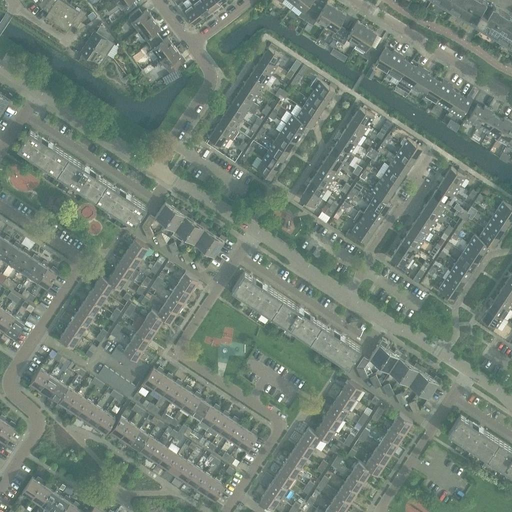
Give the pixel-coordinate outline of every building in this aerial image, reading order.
[(56,24),(69,4),(63,0),(49,0),(42,8),(48,12),(45,17),(56,24)] [(133,0),(116,0),(122,8),(123,7),(127,12),(137,4),(133,0)] [(212,10),(203,0),(197,0),(193,3),(203,16),(212,10)] [(220,3),(217,0),(203,0),(212,10),(220,3)] [(308,5),(311,0),(297,0),(295,3),(303,10),(298,16),(307,21),(314,9),(308,5)] [(436,0),(474,23),(474,22),(480,26),(479,27),(511,46),(511,16),(493,5),(492,6),(487,2),(487,1),(485,0),(436,0)] [(203,16),(193,3),(187,8),(182,1),(179,4),(182,8),(194,23),(203,16)] [(326,24),(337,7),(327,1),(320,13),(314,9),(307,21),(313,25),(317,19),(326,24)] [(105,13),(102,8),(97,2),(94,5),(101,16),(105,13)] [(77,28),(84,17),(79,13),(80,11),(69,4),(56,24),(67,31),(72,24),(77,28)] [(154,19),(153,17),(147,10),(143,13),(139,7),(129,15),(133,20),(132,21),(139,30),(154,19)] [(339,25),(346,13),(337,7),(326,24),(335,30),(331,36),(337,40),(344,28),(339,25)] [(108,25),(116,19),(113,13),(108,17),(109,17),(105,20),(108,25)] [(157,31),(160,28),(154,19),(139,30),(146,39),(147,38),(150,42),(160,35),(157,31)] [(357,43),(367,26),(358,20),(350,32),(344,28),(337,40),(344,44),(348,38),(357,43)] [(115,44),(107,39),(111,33),(106,30),(107,29),(101,25),(97,32),(95,30),(88,41),(108,54),(115,44)] [(370,44),(377,32),(367,26),(357,43),(366,49),(362,55),(369,59),(376,48),(370,44)] [(174,46),(167,37),(163,40),(160,35),(150,42),(153,47),(153,48),(159,57),(174,46)] [(108,54),(88,41),(81,52),(82,53),(79,58),(90,66),(94,60),(101,65),(108,54)] [(180,63),(177,58),(181,55),(174,46),(159,57),(166,66),(167,65),(170,70),(180,63)] [(277,65),(283,56),(269,47),(263,56),(277,65)] [(387,72),(397,56),(399,53),(394,50),(393,52),(385,47),(375,63),(382,68),(382,69),(387,72)] [(138,52),(133,56),(136,61),(142,57),(138,52)] [(400,79),(410,63),(403,58),(404,56),(399,53),(397,56),(387,72),(393,76),(393,75),(400,79)] [(277,65),(263,56),(257,65),(271,74),(277,65)] [(411,87),(423,68),(418,65),(417,67),(410,63),(400,79),(407,83),(406,84),(411,87)] [(271,74),(257,65),(251,73),(265,83),(271,74)] [(178,68),(169,73),(173,80),(182,75),(178,68)] [(424,94),(434,78),(427,73),(429,71),(423,68),(411,87),(417,91),(418,90),(424,94)] [(265,83),(251,73),(245,83),(259,92),(265,83)] [(131,81),(126,75),(121,78),(126,84),(131,81)] [(436,102),(448,83),(443,80),(442,82),(434,78),(424,94),(431,98),(431,99),(436,102)] [(328,99),(335,90),(320,80),(314,90),(328,99)] [(253,101),(259,92),(245,83),(239,92),(253,101)] [(449,109),(459,93),(452,89),(453,86),(448,83),(436,102),(442,106),(442,105),(449,109)] [(328,99),(314,90),(308,98),(323,108),(328,99)] [(253,101),(239,92),(233,101),(247,110),(253,101)] [(0,113),(1,114),(13,96),(9,93),(7,97),(1,93),(0,93),(0,113)] [(461,118),(473,99),(468,95),(466,97),(459,93),(449,109),(456,113),(455,114),(461,118)] [(323,108),(308,98),(302,107),(317,117),(323,108)] [(247,110),(233,101),(227,110),(241,119),(247,110)] [(477,128),(489,108),(485,105),(483,108),(477,104),(468,120),(476,125),(475,127),(477,128)] [(317,117),(302,107),(296,116),(306,124),(310,126),(317,117)] [(375,116),(360,107),(354,116),(369,125),(375,116)] [(488,132),(497,116),(491,113),(493,110),(489,108),(477,128),(479,129),(480,127),(488,132)] [(241,119),(227,110),(221,119),(235,128),(241,119)] [(306,124),(296,116),(292,114),(286,123),(301,133),(306,124)] [(369,125),(354,116),(348,125),(363,134),(369,125)] [(497,139),(508,119),(504,117),(503,119),(497,116),(488,132),(496,136),(495,138),(497,139)] [(235,128),(221,119),(215,128),(230,137),(235,128)] [(508,143),(511,135),(511,124),(511,122),(511,121),(508,119),(497,139),(499,140),(500,139),(508,143)] [(301,133),(286,123),(280,132),(295,142),(301,133)] [(363,134),(348,125),(342,134),(357,144),(363,134)] [(223,147),(230,137),(215,128),(209,137),(223,147)] [(147,208),(98,175),(30,130),(18,149),(135,225),(147,208)] [(295,142),(280,132),(274,141),(289,151),(295,142)] [(357,144),(342,134),(336,143),(351,152),(357,144)] [(422,147),(408,138),(402,147),(416,157),(422,147)] [(289,151),(274,141),(269,150),(283,160),(289,151)] [(351,152),(336,143),(330,152),(345,161),(351,152)] [(508,160),(511,155),(494,146),(491,151),(508,160)] [(416,157),(402,147),(396,156),(410,166),(416,157)] [(283,160),(269,150),(263,159),(277,169),(283,160)] [(339,171),(345,161),(330,152),(324,161),(339,171)] [(410,166),(396,156),(390,165),(404,175),(410,166)] [(277,169),(263,159),(256,169),(271,178),(277,169)] [(339,171),(324,161),(318,170),(333,180),(339,171)] [(404,175),(390,165),(384,175),(398,184),(404,175)] [(457,171),(452,167),(446,176),(460,185),(466,176),(463,174),(457,171)] [(333,180),(318,170),(312,179),(327,188),(333,180)] [(398,184),(384,175),(378,183),(393,193),(398,184)] [(460,185),(446,176),(440,185),(454,194),(460,185)] [(327,188),(312,179),(306,188),(321,197),(327,188)] [(393,193),(378,183),(372,193),(375,196),(376,195),(386,202),(393,193)] [(454,194),(440,185),(434,194),(448,203),(454,194)] [(315,207),(321,197),(306,188),(300,197),(315,207)] [(442,213),(448,203),(434,194),(428,203),(442,213)] [(384,213),(390,204),(386,202),(376,195),(375,196),(370,204),(384,213)] [(165,223),(175,208),(169,204),(171,200),(168,198),(155,216),(165,223)] [(511,218),(511,206),(503,200),(497,210),(511,219),(511,218)] [(442,213),(428,203),(422,212),(436,221),(442,213)] [(384,213),(370,204),(364,213),(379,222),(384,213)] [(175,229),(187,211),(184,209),(182,212),(175,208),(165,223),(175,229)] [(464,214),(460,211),(457,209),(454,213),(461,218),(464,214)] [(511,219),(497,210),(491,219),(505,228),(511,219)] [(185,236),(195,221),(189,217),(191,213),(187,211),(175,229),(185,236)] [(436,221),(422,212),(416,221),(430,230),(436,221)] [(379,222),(364,213),(358,222),(372,232),(379,222)] [(463,226),(469,216),(464,213),(464,214),(461,218),(462,218),(459,223),(463,226)] [(149,227),(155,218),(149,215),(143,225),(143,226),(149,227)] [(505,228),(491,219),(485,228),(499,237),(505,228)] [(194,242),(207,224),(204,222),(201,225),(195,221),(185,236),(194,242)] [(430,230),(416,221),(410,230),(424,239),(430,230)] [(372,232),(358,222),(352,231),(359,236),(366,241),(372,232)] [(205,249),(215,234),(208,229),(210,226),(207,224),(194,242),(205,249)] [(154,235),(149,227),(143,226),(142,228),(148,238),(154,235)] [(485,228),(479,236),(479,237),(490,244),(489,244),(493,246),(499,237),(485,228)] [(359,236),(352,231),(349,229),(345,235),(356,242),(359,236)] [(465,237),(459,233),(460,232),(456,229),(453,232),(458,236),(463,239),(465,237)] [(424,239),(410,230),(404,239),(418,249),(424,239)] [(167,244),(161,233),(156,236),(161,247),(167,244)] [(0,255),(1,256),(11,241),(7,239),(10,236),(6,234),(4,237),(1,235),(0,237),(0,255)] [(215,255),(227,237),(223,234),(221,238),(215,234),(205,249),(215,255)] [(490,244),(479,237),(479,236),(475,234),(469,243),(484,253),(489,244),(490,244)] [(142,257),(149,246),(135,237),(128,248),(142,257)] [(418,249),(404,239),(398,248),(412,257),(418,249)] [(442,246),(432,239),(430,243),(435,245),(440,248),(442,246)] [(10,262),(20,247),(17,245),(19,243),(15,240),(14,243),(11,241),(1,256),(10,262)] [(180,252),(177,248),(174,242),(168,245),(174,255),(180,252)] [(484,253),(469,243),(463,252),(478,262),(484,253)] [(20,269),(30,254),(26,252),(28,249),(25,246),(23,249),(20,247),(10,262),(20,269)] [(135,267),(142,257),(128,248),(121,258),(135,267)] [(412,257),(398,248),(392,257),(398,262),(406,267),(412,257)] [(193,261),(188,253),(187,250),(181,253),(186,264),(193,261)] [(478,262),(463,252),(457,261),(472,271),(478,262)] [(29,275),(39,260),(36,258),(38,255),(34,253),(32,256),(30,254),(20,269),(29,275)] [(161,254),(157,260),(162,263),(166,257),(161,254)] [(128,278),(135,267),(121,258),(114,269),(128,278)] [(39,281),(48,266),(45,264),(47,261),(44,259),(42,262),(39,260),(29,275),(39,281)] [(205,269),(200,259),(194,262),(199,272),(205,269)] [(159,268),(162,263),(157,260),(154,265),(159,268)] [(170,269),(174,263),(169,260),(165,265),(170,269)] [(472,271),(457,261),(451,270),(466,280),(472,271)] [(409,268),(406,267),(398,262),(395,267),(405,274),(409,268)] [(48,287),(58,272),(55,270),(57,267),(53,265),(51,268),(48,266),(39,281),(48,287)] [(155,274),(159,268),(154,265),(150,270),(155,274)] [(121,288),(128,278),(114,269),(108,278),(107,279),(114,284),(121,288)] [(191,290),(199,279),(185,270),(178,282),(191,290)] [(466,280),(451,270),(445,279),(448,281),(460,289),(466,280)] [(361,349),(312,316),(244,271),(232,290),(349,367),(361,349)] [(107,295),(114,284),(107,279),(108,278),(101,274),(94,285),(107,295)] [(147,275),(143,281),(148,284),(152,278),(147,275)] [(160,284),(163,279),(158,276),(155,281),(160,284)] [(8,286),(12,280),(6,277),(3,282),(8,286)] [(460,289),(448,281),(445,279),(439,288),(454,298),(460,289)] [(13,289),(17,283),(12,280),(8,286),(13,289)] [(145,289),(148,284),(143,281),(140,286),(145,289)] [(156,289),(160,284),(155,281),(151,286),(156,289)] [(185,300),(191,290),(178,282),(172,291),(185,300)] [(511,284),(507,282),(501,290),(511,297),(511,284)] [(101,304),(107,295),(94,285),(87,296),(101,304)] [(142,294),(145,289),(140,286),(136,291),(142,294)] [(27,298),(31,292),(25,289),(22,294),(27,298)] [(511,304),(511,297),(501,290),(495,299),(510,309),(511,304)] [(12,300),(15,295),(10,291),(7,297),(12,300)] [(178,311),(184,301),(185,300),(172,291),(164,302),(178,311)] [(32,301),(36,296),(31,292),(27,298),(32,301)] [(127,301),(131,295),(126,292),(123,298),(127,301)] [(17,303),(21,298),(15,295),(12,300),(17,303)] [(94,315),(101,304),(87,296),(80,306),(94,315)] [(146,305),(150,299),(144,296),(141,302),(146,305)] [(504,318),(510,309),(495,299),(489,308),(504,318)] [(133,311),(136,306),(131,302),(127,308),(133,311)] [(171,322),(178,311),(164,302),(158,312),(157,313),(164,318),(171,322)] [(31,312),(34,307),(29,303),(25,309),(31,312)] [(87,325),(94,315),(80,306),(74,316),(87,325)] [(118,316),(121,311),(116,307),(113,312),(118,316)] [(129,316),(133,311),(127,308),(124,313),(125,313),(123,316),(127,318),(128,315),(129,316)] [(158,328),(164,318),(157,313),(158,312),(152,308),(144,319),(158,328)] [(483,317),(498,327),(504,318),(489,308),(483,317)] [(0,326),(6,330),(15,315),(6,309),(0,318),(0,326)] [(114,322),(118,316),(113,312),(109,319),(114,322)] [(15,336),(25,322),(15,315),(6,330),(4,333),(7,336),(9,332),(15,336)] [(80,336),(87,325),(74,316),(66,327),(80,336)] [(151,337),(158,328),(144,319),(138,329),(151,337)] [(119,331),(122,327),(117,323),(114,328),(119,331)] [(73,346),(80,336),(66,327),(60,337),(73,346)] [(104,337),(107,332),(102,328),(99,333),(104,337)] [(115,337),(119,331),(114,328),(110,334),(115,337)] [(144,348),(151,337),(138,329),(131,339),(144,348)] [(101,342),(104,337),(99,333),(95,338),(101,342)] [(137,359),(144,348),(131,339),(124,350),(127,352),(132,355),(137,359)] [(380,364),(389,350),(379,343),(370,357),(380,364)] [(116,358),(122,349),(117,345),(110,355),(116,358)] [(62,355),(52,349),(48,355),(53,358),(54,357),(59,361),(62,355)] [(90,358),(94,352),(89,349),(85,354),(90,358)] [(121,362),(127,352),(124,350),(122,349),(116,358),(121,362)] [(390,371),(399,356),(389,350),(380,364),(390,371)] [(126,365),(132,355),(127,352),(121,362),(126,365)] [(64,364),(67,359),(62,355),(59,361),(64,364)] [(132,369),(138,359),(137,359),(132,355),(126,365),(132,369)] [(364,368),(370,359),(364,356),(358,365),(357,367),(364,368)] [(399,377),(409,362),(399,356),(390,371),(399,377)] [(137,372),(143,363),(138,359),(132,369),(137,372)] [(81,368),(71,362),(68,367),(77,373),(81,368)] [(409,383),(418,369),(409,362),(399,377),(409,383)] [(142,376),(148,366),(143,363),(137,372),(142,376)] [(103,378),(109,368),(104,365),(97,374),(103,378)] [(153,387),(163,372),(160,370),(162,367),(158,365),(156,368),(153,366),(143,381),(153,387)] [(40,388),(50,374),(40,367),(31,382),(29,385),(32,387),(34,384),(40,388)] [(368,376),(364,368),(357,367),(357,369),(362,379),(368,376)] [(83,376),(86,371),(81,368),(77,373),(83,376)] [(108,382),(114,372),(109,368),(103,378),(108,382)] [(419,390),(429,375),(418,369),(409,383),(419,390)] [(162,393),(172,378),(169,376),(171,374),(168,371),(166,374),(163,372),(153,387),(162,393)] [(113,385),(120,375),(114,372),(108,382),(113,385)] [(50,395),(59,380),(50,374),(40,388),(38,392),(42,394),(44,391),(50,395)] [(380,383),(383,378),(378,374),(376,376),(376,375),(369,378),(375,388),(381,385),(380,383)] [(119,389),(125,379),(120,375),(113,385),(119,389)] [(429,397),(438,382),(429,375),(419,390),(429,397)] [(96,385),(100,380),(94,377),(91,382),(96,385)] [(172,400),(182,385),(178,382),(180,380),(177,378),(175,380),(172,378),(162,393),(172,400)] [(124,392),(131,383),(125,379),(119,389),(124,392)] [(355,398),(362,387),(349,379),(342,389),(355,398)] [(59,401),(69,386),(59,380),(50,395),(48,398),(51,400),(53,397),(59,401)] [(101,389),(105,383),(100,380),(96,385),(101,389)] [(130,396),(136,386),(131,383),(124,392),(130,396)] [(394,394),(391,389),(389,383),(383,386),(388,397),(394,394)] [(181,406),(191,391),(188,389),(190,386),(186,384),(185,386),(182,385),(172,400),(181,406)] [(68,407),(78,392),(69,386),(59,401),(57,404),(60,406),(62,403),(68,407)] [(115,398),(118,392),(113,389),(110,394),(115,398)] [(191,412),(201,397),(197,395),(199,392),(196,389),(194,392),(191,391),(181,406),(191,412)] [(348,409),(355,398),(342,389),(335,400),(348,409)] [(142,396),(139,395),(141,392),(138,390),(136,392),(133,398),(138,401),(142,396)] [(407,402),(404,396),(401,391),(396,395),(401,405),(407,402)] [(77,413),(88,398),(78,392),(68,407),(66,410),(69,412),(71,409),(77,413)] [(120,401),(123,396),(118,392),(115,398),(120,401)] [(200,418),(210,403),(207,401),(209,398),(206,396),(204,399),(201,397),(191,412),(200,418)] [(375,405),(379,399),(374,396),(370,401),(375,405)] [(87,419),(97,404),(88,398),(77,413),(75,416),(79,418),(81,416),(87,419)] [(341,419),(348,409),(335,400),(328,410),(341,419)] [(419,411),(414,400),(408,403),(414,413),(419,411)] [(140,407),(131,401),(127,406),(137,412),(140,407)] [(383,409),(386,404),(382,401),(375,411),(380,415),(383,410),(383,409)] [(152,410),(155,405),(150,402),(147,407),(152,410)] [(210,424),(219,409),(216,407),(218,404),(215,402),(213,405),(210,403),(200,418),(210,424)] [(96,426),(106,411),(97,404),(87,419),(85,422),(88,425),(90,422),(96,426)] [(157,414),(160,408),(155,405),(152,410),(157,414)] [(142,416),(145,410),(140,407),(137,412),(142,416)] [(219,430),(229,415),(226,413),(228,411),(224,408),(222,411),(219,409),(210,424),(214,427),(219,430)] [(335,430),(341,419),(328,410),(321,420),(335,430)] [(106,432),(116,417),(106,411),(96,426),(94,429),(97,431),(99,428),(106,432)] [(377,420),(380,415),(375,411),(372,417),(377,420)] [(405,431),(413,420),(399,412),(392,423),(405,431)] [(171,423),(174,417),(169,414),(165,419),(171,423)] [(228,436),(238,421),(235,420),(237,417),(233,414),(232,417),(229,415),(219,430),(228,436)] [(511,448),(460,414),(448,433),(511,474),(511,448)] [(121,437),(130,421),(121,415),(109,434),(112,436),(114,432),(121,437)] [(156,425),(159,419),(154,416),(150,421),(156,425)] [(362,425),(366,420),(361,416),(357,422),(362,425)] [(176,426),(179,421),(174,417),(171,423),(176,426)] [(0,438),(5,442),(15,427),(12,425),(14,422),(10,419),(8,422),(5,421),(0,428),(0,438)] [(161,428),(164,423),(159,419),(156,425),(161,428)] [(238,443),(248,428),(245,426),(247,423),(243,420),(241,423),(238,421),(228,436),(238,443)] [(328,440),(335,430),(321,420),(314,430),(314,431),(321,436),(328,440)] [(130,443),(140,428),(130,421),(121,437),(119,440),(121,442),(124,438),(130,443)] [(399,442),(405,431),(392,423),(385,433),(399,442)] [(321,436),(314,431),(314,430),(309,426),(302,437),(315,446),(321,436)] [(248,449),(257,434),(254,432),(256,429),(252,427),(250,430),(248,428),(238,443),(248,449)] [(367,436),(370,431),(365,427),(362,432),(367,436)] [(139,449),(149,434),(140,428),(130,443),(128,446),(131,448),(133,444),(139,449)] [(169,434),(174,437),(178,432),(175,430),(173,429),(169,434)] [(195,439),(198,433),(193,430),(190,435),(195,439)] [(180,441),(183,435),(178,432),(174,437),(180,441)] [(352,441),(355,436),(350,432),(347,438),(352,441)] [(363,441),(367,436),(362,432),(358,438),(363,441)] [(392,452),(399,442),(385,433),(378,444),(392,452)] [(148,455),(158,440),(149,434),(139,449),(137,452),(140,454),(143,451),(148,455)] [(308,456),(315,446),(302,437),(295,447),(308,456)] [(348,446),(352,441),(347,438),(343,443),(348,446)] [(208,448),(212,443),(206,439),(203,444),(208,448)] [(158,461),(168,446),(158,440),(148,455),(146,458),(150,460),(152,457),(158,461)] [(193,450),(197,444),(192,441),(188,446),(193,450)] [(213,451),(217,446),(212,443),(208,448),(213,451)] [(198,453),(202,448),(197,444),(193,450),(198,453)] [(342,450),(333,444),(329,450),(337,455),(339,455),(342,450)] [(385,463),(392,452),(378,444),(372,454),(385,463)] [(168,468),(178,453),(168,446),(158,461),(156,465),(159,467),(162,463),(168,468)] [(301,467),(308,456),(295,447),(288,458),(301,467)] [(353,457),(357,451),(352,448),(348,453),(353,457)] [(216,457),(206,451),(203,456),(207,459),(207,458),(212,462),(216,457)] [(227,460),(230,455),(225,451),(222,456),(227,460)] [(177,474),(187,459),(178,453),(168,468),(165,471),(168,473),(171,470),(177,474)] [(325,468),(332,457),(327,454),(320,464),(325,468)] [(378,474),(385,463),(372,454),(365,464),(365,465),(372,469),(378,474)] [(240,461),(230,455),(227,460),(237,466),(240,461)] [(345,462),(342,460),(343,458),(339,455),(337,455),(334,460),(342,466),(345,462)] [(221,460),(216,457),(212,462),(218,465),(221,460)] [(294,477),(301,467),(288,458),(281,468),(294,477)] [(186,480),(196,465),(187,459),(177,474),(175,477),(178,479),(180,476),(186,480)] [(365,480),(372,469),(365,465),(365,464),(359,460),(351,471),(365,480)] [(318,478),(325,468),(320,464),(316,469),(318,470),(314,476),(318,478)] [(195,486),(206,471),(196,465),(186,480),(184,483),(187,485),(190,482),(195,486)] [(231,474),(234,470),(229,466),(226,471),(231,474)] [(340,472),(330,466),(328,470),(337,476),(340,472)] [(287,488),(294,477),(281,468),(274,479),(287,488)] [(205,492),(215,478),(206,471),(195,486),(193,489),(197,492),(199,488),(205,492)] [(358,490),(365,480),(351,471),(345,481),(358,490)] [(32,497),(42,482),(39,480),(41,477),(38,475),(36,478),(32,476),(22,491),(32,497)] [(327,482),(329,478),(324,475),(321,480),(329,485),(330,484),(327,482)] [(215,499),(224,484),(215,478),(205,492),(203,496),(206,498),(208,494),(215,499)] [(280,498),(287,488),(274,479),(267,489),(280,498)] [(311,489),(315,483),(309,480),(306,485),(311,489)] [(329,485),(321,480),(317,485),(323,489),(324,487),(329,490),(330,487),(329,485)] [(351,500),(358,490),(345,481),(344,481),(342,480),(340,484),(342,485),(338,491),(351,500)] [(42,503),(51,488),(48,486),(50,483),(47,481),(45,484),(42,482),(32,497),(42,503)] [(308,494),(311,489),(306,485),(303,490),(308,494)] [(51,510),(61,495),(58,492),(60,489),(57,487),(54,491),(51,488),(42,503),(51,510)] [(273,508),(280,498),(267,489),(260,499),(273,508)] [(345,510),(351,500),(338,491),(331,501),(345,510)] [(313,504),(318,495),(313,492),(307,501),(313,504)] [(54,511),(62,511),(70,501),(67,499),(69,496),(65,493),(63,496),(61,495),(51,510),(54,511)] [(76,511),(79,507),(76,505),(78,502),(75,500),(73,503),(70,501),(62,511),(76,511)] [(297,509),(301,504),(296,501),(292,506),(297,509)] [(343,511),(345,510),(331,501),(324,511),(343,511)] [(103,511),(105,510),(102,508),(104,504),(101,502),(98,505),(95,503),(89,511),(103,511)]
